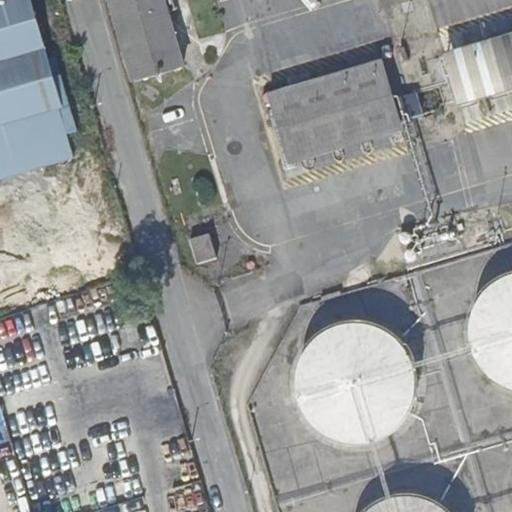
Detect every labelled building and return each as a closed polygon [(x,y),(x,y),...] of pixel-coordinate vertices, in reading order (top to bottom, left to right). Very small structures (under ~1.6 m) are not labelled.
[(0,0),(0,114),(67,92),(51,45),(43,48),(27,0),(0,0)] [(186,25),(178,0),(113,0),(141,95),(194,80),(178,27),(186,25)] [(390,80),(305,103),(324,175),(410,151),(390,80)] [(511,391),(511,280),(502,286),(491,295),(482,307),(477,320),(475,334),(476,349),(481,362),(489,374),(499,384),(511,391)] [(344,438),(356,441),(367,442),(376,441),(388,437),(398,431),(408,423),(416,413),(422,400),(424,388),(424,373),(421,362),(415,351),(410,343),(400,334),(388,327),(374,323),(359,323),(348,325),(335,330),(324,338),(315,348),(309,359),(306,372),(305,382),(306,394),(309,405),(315,416),(324,426),(334,434),(344,438)] [(197,474),(148,489),(155,511),(204,496),(197,474)] [(453,511),(449,508),(437,501),(423,497),(409,497),(397,499),(385,504),(374,511),(453,511)]
